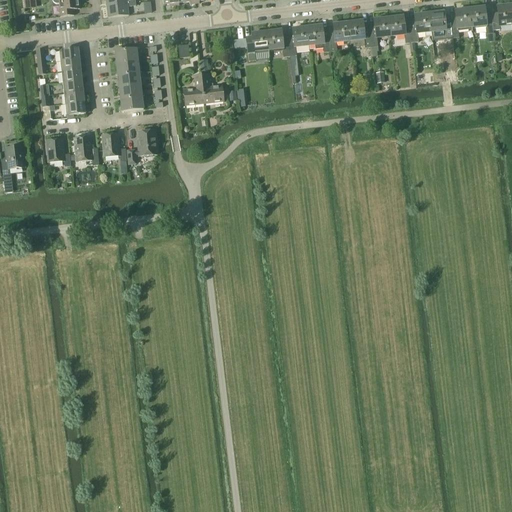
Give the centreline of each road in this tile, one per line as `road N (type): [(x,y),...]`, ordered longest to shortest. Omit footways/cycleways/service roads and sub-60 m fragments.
road 1 (unclassified): [(186,176),(259,132),(511,103)]
road 2 (unclassified): [(238,511),(198,213)]
road 3 (unclassified): [(198,213),(0,237)]
road 4 (residential): [(227,19),(392,0)]
